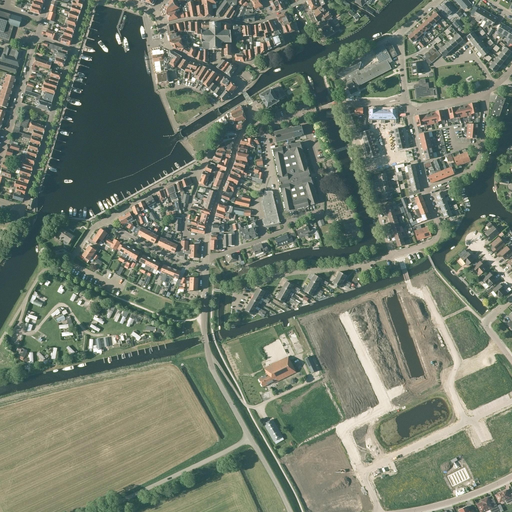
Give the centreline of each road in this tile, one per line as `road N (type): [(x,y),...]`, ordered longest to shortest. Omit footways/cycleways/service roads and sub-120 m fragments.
road 1 (residential): [(361,472),(341,430),(380,411),(336,320)]
road 2 (tertiary): [(250,438),(209,361),(205,267)]
road 3 (residential): [(235,312),(237,291),(250,285),(391,255)]
road 4 (unclassified): [(97,511),(250,438)]
road 5 (residential): [(391,255),(342,102)]
road 6 (residential): [(425,189),(473,168),(485,93)]
road 7 (tertiary): [(248,122),(206,239)]
